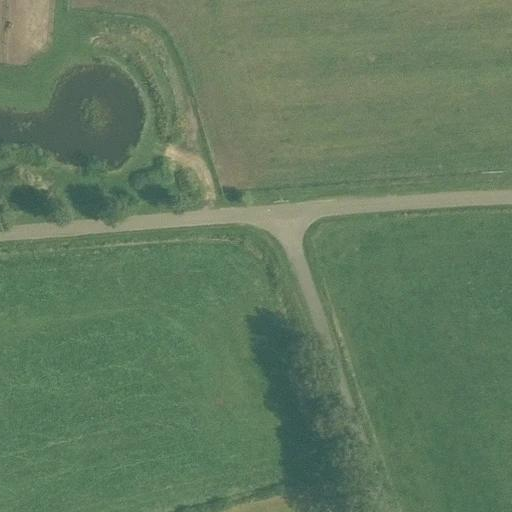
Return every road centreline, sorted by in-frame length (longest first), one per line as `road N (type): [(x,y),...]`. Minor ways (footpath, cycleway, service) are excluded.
road 1 (unclassified): [(388,511),(281,213)]
road 2 (unclassified): [(281,213),(0,236)]
road 3 (unclassified): [(511,197),(281,213)]
